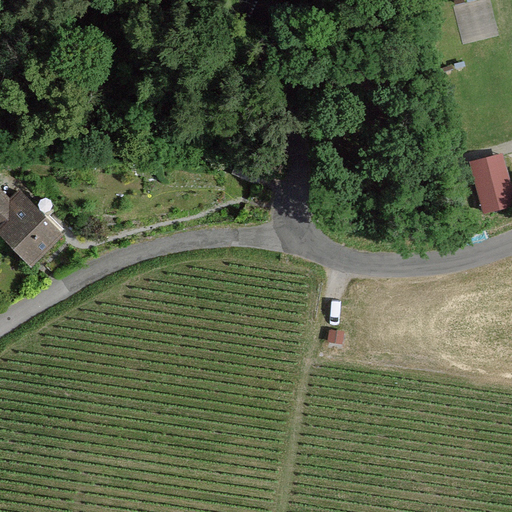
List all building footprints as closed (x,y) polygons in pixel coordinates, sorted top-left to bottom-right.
[(492,0),(461,0),(455,2),(466,42),(501,32),(492,0)] [(263,167),(225,151),(219,164),(257,181),(263,167)] [(466,163),(479,214),(511,206),(498,155),(479,160),(466,163)] [(0,233),(28,264),(61,234),(20,189),(8,200),(0,191),(0,233)] [(342,332),(329,332),(328,342),(341,343),(342,332)]
